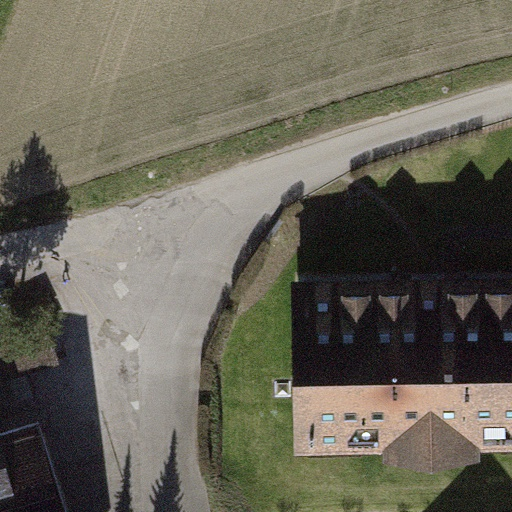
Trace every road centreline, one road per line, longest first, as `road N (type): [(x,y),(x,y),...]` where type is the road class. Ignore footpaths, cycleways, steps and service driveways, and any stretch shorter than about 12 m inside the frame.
road 1 (residential): [(259,184),(186,282),(166,363),(174,511)]
road 2 (residential): [(259,184),(0,264)]
road 3 (residential): [(511,98),(259,184)]
